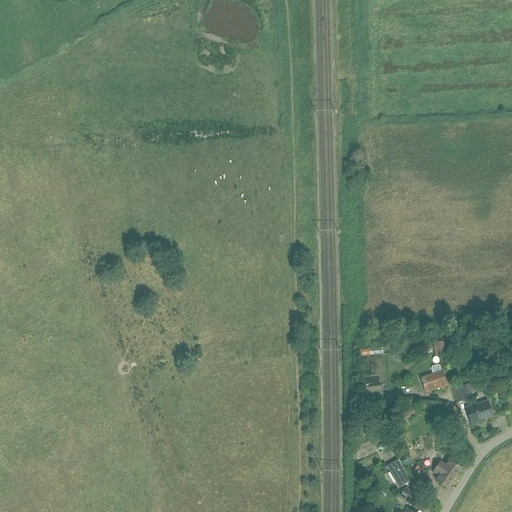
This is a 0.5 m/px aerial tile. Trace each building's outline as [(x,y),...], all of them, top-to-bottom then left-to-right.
[(446,339),(448,349),(455,347),(453,337),(446,339)] [(445,342),(433,344),(435,356),(447,354),(445,342)] [(383,354),(382,347),(370,349),(359,350),(360,357),(371,356),(383,354)] [(447,386),(443,376),(442,371),(441,371),(440,366),(438,365),(431,367),(431,369),(432,374),(421,378),(426,393),(447,386)] [(465,401),(470,399),(466,385),(454,389),(457,400),(464,398),(465,401)] [(393,407),(398,416),(407,410),(402,402),(393,407)] [(490,408),(488,402),(466,409),(471,426),(483,422),(482,420),(492,417),(491,412),(491,411),(492,410),(491,409),(490,408)] [(398,416),(401,421),(406,418),(403,413),(398,416)] [(393,455),(382,461),(395,482),(406,476),(393,455)] [(447,489),(461,469),(448,460),(445,464),(440,461),(432,473),(438,476),(435,480),(447,489)] [(431,478),(421,470),(414,479),(424,486),(431,478)] [(415,508),(421,498),(419,496),(420,494),(415,491),(414,493),(406,488),(400,497),(415,508)]
